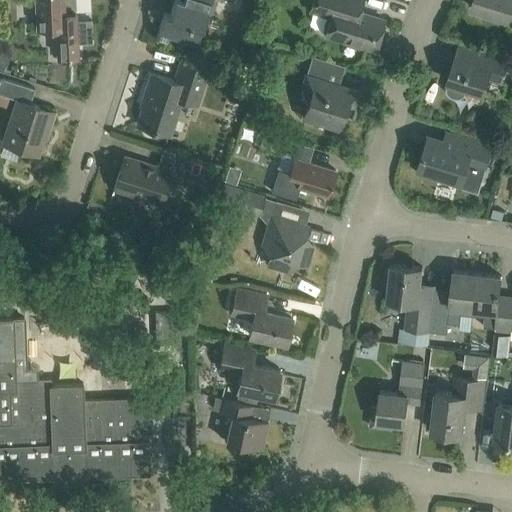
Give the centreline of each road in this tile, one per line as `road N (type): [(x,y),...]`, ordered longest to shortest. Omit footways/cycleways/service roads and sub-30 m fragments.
road 1 (residential): [(0,216),(55,211),(67,201),(133,0)]
road 2 (residential): [(322,474),(319,416),(364,220)]
road 3 (residential): [(364,220),(432,0)]
road 4 (residential): [(364,220),(511,239)]
